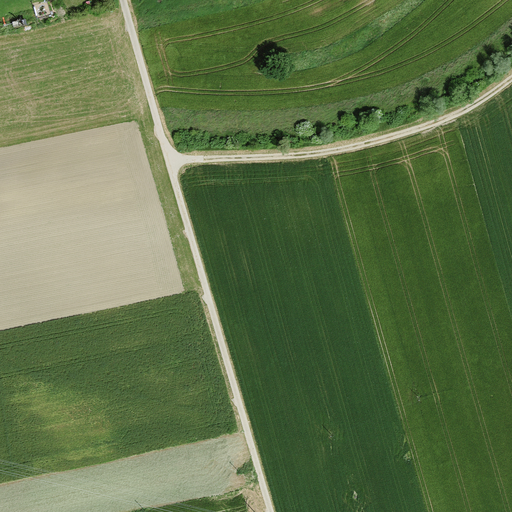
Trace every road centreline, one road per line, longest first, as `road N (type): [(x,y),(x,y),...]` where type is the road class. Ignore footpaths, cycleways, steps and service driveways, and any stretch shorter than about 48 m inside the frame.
road 1 (track): [(122,0),(270,511)]
road 2 (track): [(169,159),(298,155),(367,142),(451,115),(511,77)]
